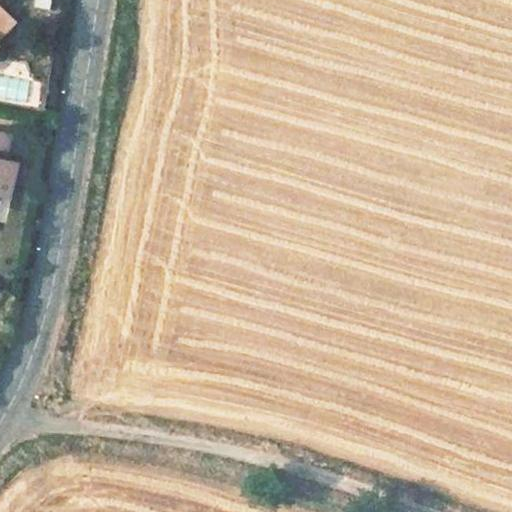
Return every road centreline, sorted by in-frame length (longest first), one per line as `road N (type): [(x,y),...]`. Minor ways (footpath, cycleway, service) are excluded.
road 1 (track): [(6,410),(250,449),(446,511)]
road 2 (residential): [(98,0),(46,312),(0,419)]
